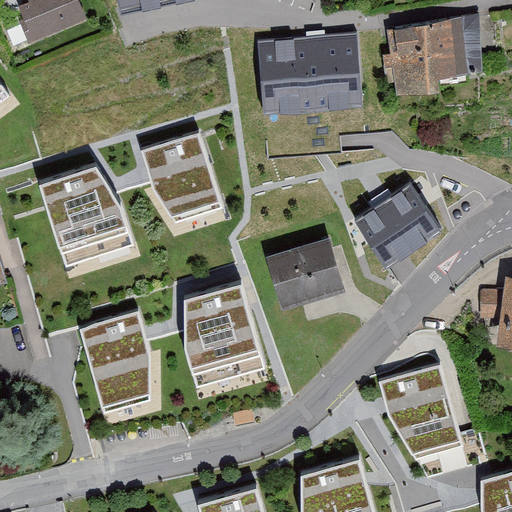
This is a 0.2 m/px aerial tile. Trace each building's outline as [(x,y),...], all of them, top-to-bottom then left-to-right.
[(29,42),(87,19),(79,0),(28,0),(29,2),(15,8),(29,42)] [(118,0),(122,17),(198,0),(118,0)] [(472,17),(379,34),(383,96),(426,96),(427,82),(472,74),(472,17)] [(355,34),(259,42),(264,114),(362,108),(355,34)] [(199,133),(142,150),(154,192),(176,223),(223,208),(199,133)] [(66,267),(135,245),(122,207),(95,164),(39,182),(66,267)] [(444,231),(411,182),(354,220),(387,269),(444,231)] [(329,239),(266,258),(282,311),(345,292),(329,239)] [(511,277),(495,277),(488,345),(511,347),(511,277)] [(186,350),(197,388),(267,371),(241,279),(185,296),(186,350)] [(150,352),(139,309),(80,327),(105,412),(150,402),(150,352)] [(388,415),(416,460),(464,446),(441,364),(380,380),(388,415)] [(252,410),(233,414),(236,426),(255,422),(252,410)] [(301,511),(375,511),(359,456),(301,473),(301,511)] [(482,511),(481,511),(511,511),(511,470),(482,479),(482,511)] [(265,511),(258,483),(198,499),(200,511),(265,511)]
